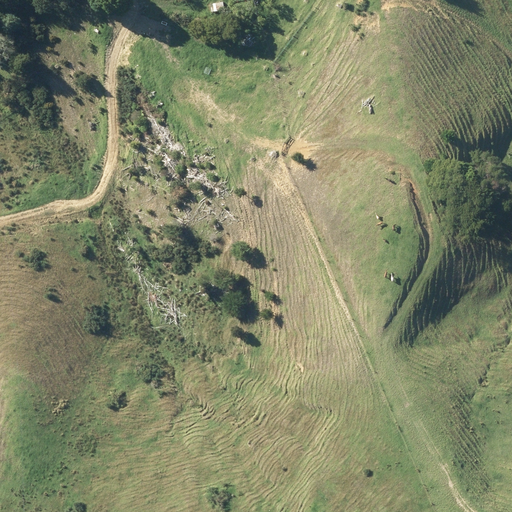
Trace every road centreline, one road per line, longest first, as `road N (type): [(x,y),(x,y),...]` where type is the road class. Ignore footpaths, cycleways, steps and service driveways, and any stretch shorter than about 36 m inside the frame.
road 1 (track): [(470,511),(425,444),(388,346),(429,222),(420,181),(385,154),(278,147),(235,126),(133,20)]
road 2 (track): [(160,0),(133,20),(114,64),(106,190),(57,216),(0,223)]
